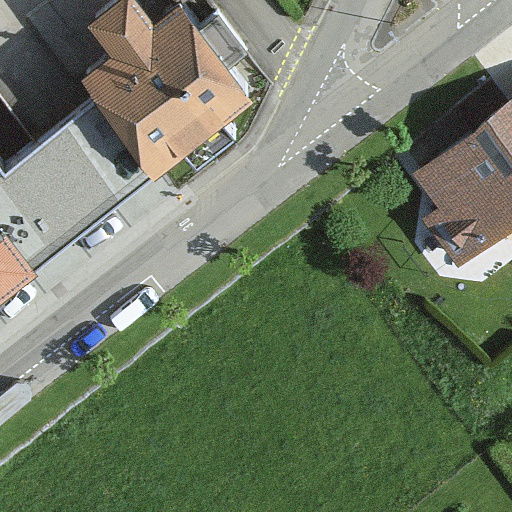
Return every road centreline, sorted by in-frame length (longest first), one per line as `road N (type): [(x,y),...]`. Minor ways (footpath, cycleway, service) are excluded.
road 1 (residential): [(0,384),(303,149)]
road 2 (residential): [(303,149),(488,0)]
road 3 (residential): [(375,0),(303,149)]
